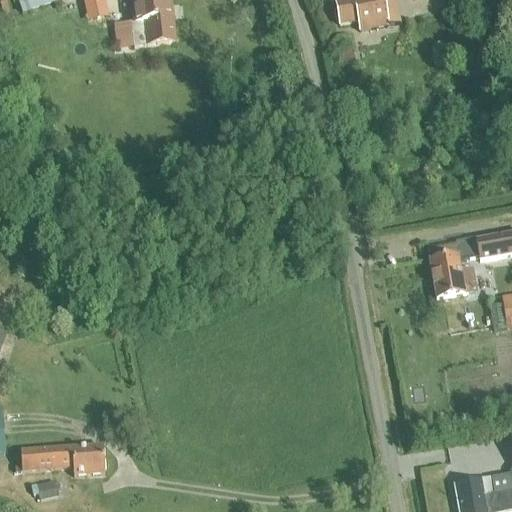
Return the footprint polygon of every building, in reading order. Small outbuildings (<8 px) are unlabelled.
[(58,0),(17,0),(23,17),(60,3),(58,0)] [(87,0),(93,22),(104,19),(99,0),(87,0)] [(168,0),(132,0),(135,27),(131,27),(134,49),(173,45),(168,0)] [(359,34),(399,26),(393,0),(366,0),(335,6),(339,28),(357,24),(359,34)] [(352,55),(342,57),(345,74),(355,72),(352,55)] [(511,236),(475,242),(479,265),(511,259),(511,236)] [(436,304),(476,296),(472,275),(461,277),(459,262),(429,267),(436,304)] [(511,299),(501,301),(507,333),(511,331),(511,299)] [(73,473),(73,480),(104,478),(103,450),(20,456),(21,471),(15,471),(15,476),(73,473)] [(511,511),(511,478),(455,489),(458,511),(511,511)] [(39,497),(41,505),(59,501),(56,484),(30,489),(32,498),(39,497)]
